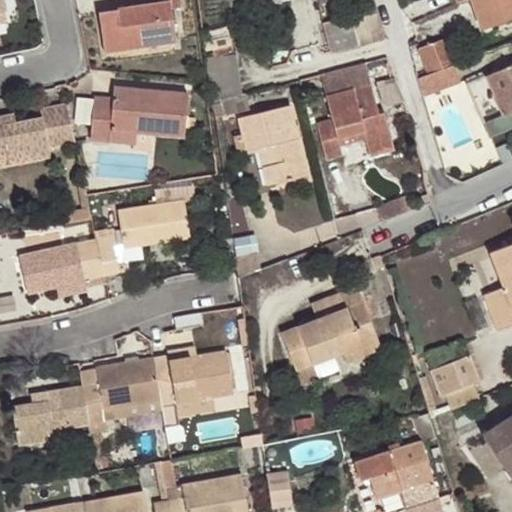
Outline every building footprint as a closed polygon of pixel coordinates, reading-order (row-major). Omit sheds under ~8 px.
[(182,6),(180,0),(155,0),(156,4),(101,12),(106,51),(177,42),(172,8),(182,6)] [(511,0),(471,0),(482,29),(511,17),(511,0)] [(386,38),(378,9),(352,15),(359,45),(386,38)] [(323,23),(331,52),(359,45),(352,15),(323,23)] [(457,62),(460,61),(451,37),(418,49),(427,74),(457,62)] [(207,58),(214,102),(242,95),(235,50),(207,58)] [(327,160),(343,155),(338,139),(364,132),(367,145),(392,138),(384,112),(379,114),(365,62),(320,74),(332,119),(316,123),(327,160)] [(427,74),(418,78),(424,97),(464,80),(457,62),(427,74)] [(511,64),(485,76),(508,129),(511,127),(511,64)] [(111,129),(136,131),(186,135),(190,94),(116,87),(114,99),(96,97),(92,138),(110,141),(111,129)] [(49,147),(75,142),(67,105),(41,110),(43,119),(16,124),(2,128),(0,120),(0,156),(7,155),(9,165),(51,156),(49,147)] [(247,150),(259,147),(267,145),(271,164),(264,166),(269,184),(307,175),(289,105),(238,119),(247,150)] [(0,120),(2,128),(16,124),(13,116),(0,118),(0,120)] [(135,144),(136,131),(111,129),(110,141),(135,144)] [(394,146),(392,138),(367,145),(370,153),(394,146)] [(267,145),(259,147),(264,166),(271,164),(267,145)] [(0,166),(9,165),(7,155),(0,156),(0,166)] [(98,193),(87,194),(90,215),(101,213),(98,193)] [(118,210),(122,233),(125,248),(163,242),(191,238),(184,200),(118,210)] [(112,236),(120,272),(128,270),(126,255),(125,248),(122,233),(112,236)] [(112,236),(96,240),(105,275),(120,272),(112,236)] [(105,275),(96,240),(20,257),(28,292),(56,286),(85,279),(87,279),(105,275)] [(125,248),(126,255),(165,250),(163,242),(125,248)] [(499,329),(511,324),(511,243),(490,252),(504,287),(485,294),(499,329)] [(89,288),(87,279),(85,279),(56,286),(59,294),(89,288)] [(344,353),(346,355),(380,342),(358,285),(312,303),(317,318),(281,332),(297,371),(344,353)] [(154,324),(149,327),(150,333),(190,327),(189,315),(182,316),(168,320),(154,324)] [(380,342),(346,355),(348,362),(383,349),(380,342)] [(199,355),(197,346),(168,351),(169,355),(170,360),(199,355)] [(169,355),(154,358),(161,402),(163,412),(166,428),(180,425),(178,417),(176,404),(214,398),(235,394),(227,350),(199,355),(170,360),(169,355)] [(139,353),(125,356),(126,363),(140,360),(139,353)] [(445,396),(474,385),(480,382),(470,355),(430,371),(441,397),(445,396)] [(96,368),(80,371),(83,387),(89,424),(91,433),(108,429),(107,421),(117,420),(115,410),(122,409),(161,402),(154,358),(140,360),(126,363),(96,367),(96,368)] [(445,396),(451,409),(479,398),(474,385),(445,396)] [(89,424),(83,387),(45,393),(46,402),(32,404),(12,408),(19,445),(55,439),(56,437),(53,421),(67,419),(70,428),(89,424)] [(46,402),(45,393),(31,395),(32,404),(46,402)] [(176,404),(178,417),(215,411),(214,398),(176,404)] [(163,412),(161,402),(122,409),(123,418),(163,412)] [(511,416),(483,436),(507,471),(511,467),(511,416)] [(427,443),(437,439),(430,417),(420,421),(427,443)] [(71,434),(70,428),(67,419),(53,421),(56,437),(71,434)] [(83,454),(94,452),(91,434),(80,436),(83,454)] [(400,491),(407,510),(440,499),(421,442),(356,463),(362,480),(371,478),(378,497),(400,491)] [(270,472),(276,506),(296,503),(290,469),(270,472)] [(170,500),(171,511),(248,511),(242,474),(182,486),(184,497),(170,500)] [(170,500),(167,484),(162,485),(164,501),(170,500)] [(148,511),(144,491),(83,502),(85,511),(148,511)] [(443,511),(440,499),(407,510),(407,511),(443,511)] [(156,511),(171,511),(170,500),(164,501),(154,503),(156,511)] [(85,511),(83,502),(31,511),(85,511)]
